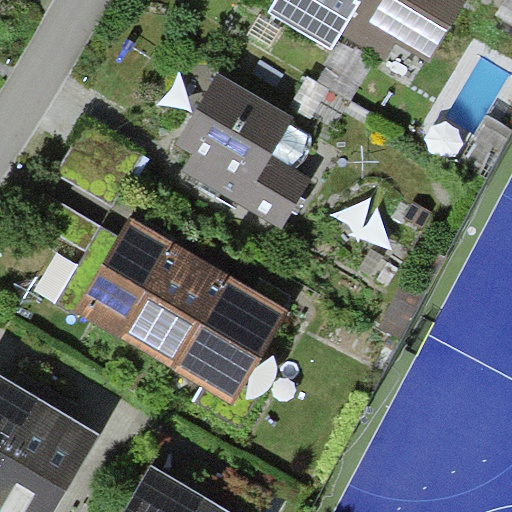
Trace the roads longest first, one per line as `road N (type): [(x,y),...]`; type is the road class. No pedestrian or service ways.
road 1 (unknown): [(0,348),(237,481)]
road 2 (residential): [(0,129),(77,0)]
